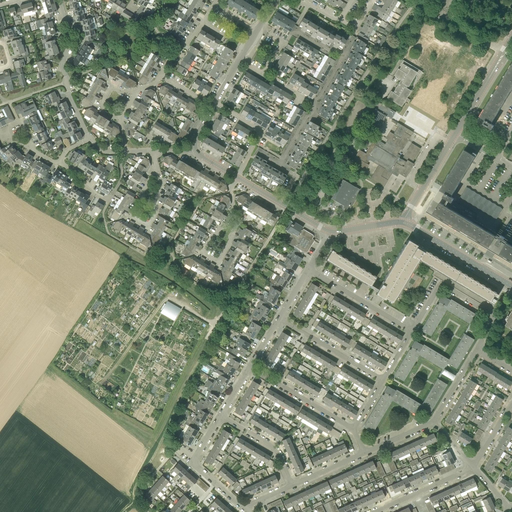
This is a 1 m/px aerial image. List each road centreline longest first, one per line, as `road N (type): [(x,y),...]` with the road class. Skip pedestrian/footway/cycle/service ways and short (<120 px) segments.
road 1 (track): [(161,441),(287,207)]
road 2 (residential): [(90,138),(61,65),(70,39),(61,0)]
road 3 (tertiary): [(511,286),(403,222)]
road 4 (residential): [(354,428),(250,364)]
road 5 (residential): [(244,508),(194,459),(220,414)]
road 6 (residential): [(383,380),(280,316)]
road 7 (residential): [(412,331),(308,269)]
